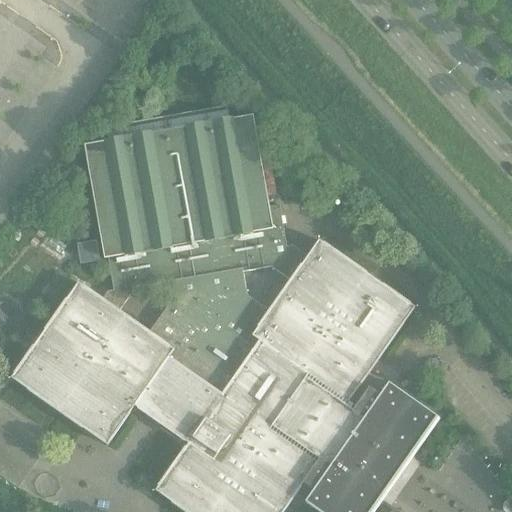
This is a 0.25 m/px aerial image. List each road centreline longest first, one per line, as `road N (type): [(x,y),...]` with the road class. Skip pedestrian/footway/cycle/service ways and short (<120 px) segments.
road 1 (secondary): [(372,0),(511,154)]
road 2 (secondary): [(511,110),(413,0)]
